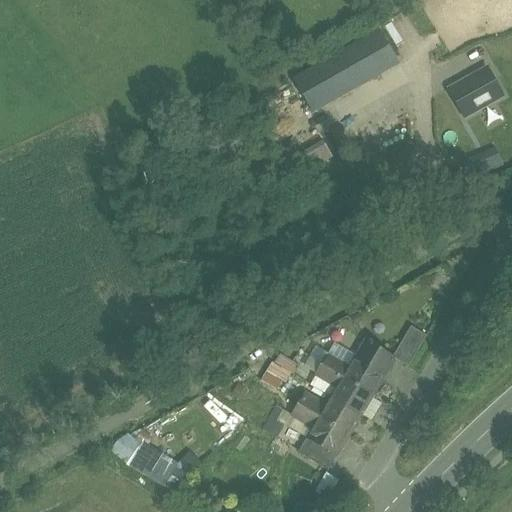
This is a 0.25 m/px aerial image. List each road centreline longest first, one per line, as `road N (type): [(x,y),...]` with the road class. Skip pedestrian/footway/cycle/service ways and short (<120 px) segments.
road 1 (residential): [(511,224),(376,463),(394,511)]
road 2 (secondary): [(511,408),(410,511)]
